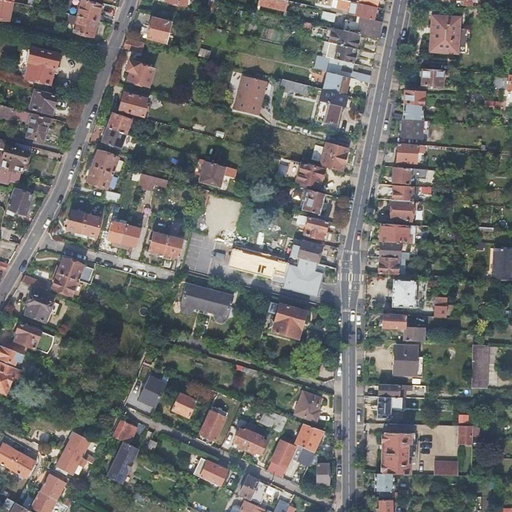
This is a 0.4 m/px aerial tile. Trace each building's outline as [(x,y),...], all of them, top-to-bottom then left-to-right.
[(0,0),(0,19),(8,21),(9,21),(13,3),(1,0),(0,0)] [(279,0),(259,0),(258,7),(285,13),(287,2),(279,0)] [(350,12),(352,3),(339,0),(331,0),(330,7),(350,12)] [(359,4),(378,9),(379,0),(359,0),(359,4)] [(470,8),(484,9),(484,0),(478,0),(478,1),(463,0),(463,8),(470,8)] [(78,18),(97,22),(102,7),(82,2),(79,14),(78,18)] [(362,19),(375,21),(378,9),(359,4),(356,17),(362,19)] [(332,22),(334,23),(336,15),(323,12),(322,20),(332,22)] [(69,23),(76,25),(78,18),(70,16),(69,23)] [(457,53),(459,29),(459,19),(432,17),(431,29),(436,29),(435,51),(436,52),(457,53)] [(93,37),(97,22),(78,18),(76,25),(74,32),(93,37)] [(361,35),(379,39),(380,35),(381,31),(382,23),(375,21),(362,19),(360,24),(346,21),(345,25),(344,31),(361,35)] [(168,44),(172,24),(152,20),(148,39),(168,44)] [(310,31),(312,24),(310,24),(301,21),(299,28),(310,31)] [(331,28),(344,31),(345,25),(334,23),(332,22),(330,28),(331,28)] [(358,50),(363,51),(365,42),(360,40),(361,35),(344,31),(331,28),(328,43),(339,46),(358,50)] [(467,30),(459,29),(457,53),(465,54),(467,30)] [(128,40),(125,49),(138,52),(141,43),(128,40)] [(358,50),(339,46),(335,60),(354,64),(358,50)] [(29,64),(30,64),(26,80),(50,87),(55,69),(56,69),(60,55),(33,49),(32,50),(29,51),(27,61),(30,62),(29,64)] [(331,59),(319,56),(317,66),(320,67),(329,69),(331,59)] [(472,58),(466,58),(457,57),(457,66),(466,67),(471,67),(472,58)] [(136,59),(135,63),(132,62),(128,70),(132,72),(129,81),(149,87),(154,69),(147,67),(147,62),(145,60),(140,58),(136,59)] [(329,69),(324,90),(348,96),(351,79),(353,73),(354,64),(335,60),(331,59),(329,69)] [(443,71),(422,70),(421,87),(442,88),(443,71)] [(358,81),(372,84),(373,79),(373,77),(359,74),(358,81)] [(490,75),(489,89),(498,89),(499,75),(490,75)] [(259,116),(268,82),(244,76),(235,109),(259,116)] [(308,85),(284,79),(281,90),(290,92),(290,90),(306,94),(308,85)] [(318,88),(315,100),(331,104),(326,123),(340,127),(345,107),(347,107),(349,96),(348,96),(324,90),(318,88)] [(52,115),(57,96),(36,90),(31,110),(52,115)] [(405,92),(404,104),(422,106),(424,106),(425,94),(405,92)] [(125,94),(120,110),(143,117),(144,116),(147,117),(149,110),(146,109),(146,110),(144,110),(147,99),(125,94)] [(500,112),(501,104),(485,103),(485,111),(500,112)] [(422,106),(404,104),(403,119),(420,120),(424,121),(424,106),(422,106)] [(0,105),(0,115),(12,119),(12,117),(14,109),(0,105)] [(29,121),(30,113),(14,109),(12,117),(29,121)] [(113,113),(107,128),(127,135),(132,121),(113,113)] [(49,128),(51,119),(33,114),(27,137),(43,141),(47,128),(49,128)] [(420,120),(403,119),(402,138),(423,139),(424,121),(420,120)] [(127,135),(107,128),(102,144),(122,152),(127,135)] [(28,153),(29,147),(0,139),(0,147),(6,149),(0,170),(0,181),(8,184),(9,181),(18,183),(22,169),(23,163),(26,164),(29,153),(28,153)] [(350,148),(328,142),(321,167),(343,172),(350,148)] [(426,146),(399,144),(398,162),(424,164),(426,146)] [(98,151),(93,167),(112,173),(117,158),(98,151)] [(225,167),(206,161),(200,182),(220,188),(225,167)] [(324,171),(303,164),(292,161),(288,178),(298,181),(304,183),(316,187),(320,188),(324,171)] [(112,173),(93,167),(87,183),(106,189),(112,173)] [(410,169),(393,167),(392,184),(409,185),(410,169)] [(149,177),(141,175),(138,187),(146,189),(148,183),(149,177)] [(166,188),(168,182),(149,177),(148,183),(166,188)] [(47,195),(52,187),(29,181),(27,190),(28,189),(47,195)] [(315,192),(316,187),(304,183),(302,188),(315,192)] [(413,187),(393,186),(392,200),(413,202),(413,187)] [(326,195),(315,192),(302,188),(297,187),(292,207),(320,215),(326,195)] [(209,192),(201,190),(196,212),(203,214),(209,192)] [(14,191),(8,211),(15,213),(25,216),(31,196),(14,191)] [(105,192),(102,200),(112,202),(118,203),(120,196),(105,192)] [(413,202),(392,200),(391,220),(411,222),(413,202)] [(81,234),(86,215),(71,211),(66,230),(81,234)] [(203,214),(196,212),(193,223),(191,228),(190,232),(198,234),(203,214)] [(102,219),(86,215),(81,234),(96,238),(102,219)] [(327,224),(308,219),(304,235),(327,241),(328,234),(324,232),(327,224)] [(121,245),(127,225),(112,222),(107,241),(116,243),(121,245)] [(413,226),(381,224),(380,243),(400,244),(407,245),(410,245),(410,238),(413,238),(413,226)] [(141,229),(127,225),(121,245),(127,246),(136,249),(141,229)] [(0,239),(10,242),(12,235),(0,232),(0,239)] [(158,254),(164,256),(169,237),(154,233),(149,252),(158,254)] [(164,256),(170,258),(178,260),(183,240),(169,237),(164,256)] [(101,239),(98,252),(103,253),(107,241),(101,239)] [(298,259),(318,264),(322,247),(303,242),(298,259)] [(400,244),(380,243),(379,258),(400,260),(409,260),(409,254),(407,254),(407,245),(400,244)] [(511,262),(511,249),(493,249),(492,280),(510,281),(510,273),(511,273),(511,262)] [(318,299),(326,266),(318,264),(298,259),(290,257),(288,264),(232,250),(228,267),(284,283),(282,289),(318,299)] [(64,258),(58,274),(79,281),(84,283),(91,285),(92,280),(89,279),(92,269),(64,258)] [(400,260),(379,258),(379,265),(369,265),(367,274),(379,274),(399,275),(400,260)] [(0,270),(4,272),(9,264),(0,261),(0,270)] [(79,281),(58,274),(52,289),(72,296),(79,281)] [(47,285),(24,276),(23,278),(21,282),(34,287),(44,291),(47,285)] [(448,278),(437,277),(437,286),(447,287),(448,278)] [(393,282),(392,309),(414,310),(416,283),(393,282)] [(214,306),(212,313),(212,316),(215,317),(216,321),(224,323),(225,322),(228,318),(228,314),(230,305),(232,305),(234,296),(186,283),(184,291),(185,294),(183,302),(180,304),(180,307),(182,312),(189,314),(192,311),(196,312),(197,309),(198,302),(207,304),(214,306)] [(56,295),(44,291),(34,287),(27,304),(29,305),(25,314),(45,322),(56,295)] [(436,299),(436,317),(446,317),(446,300),(436,299)] [(198,302),(197,309),(201,310),(205,311),(207,304),(198,302)] [(209,312),(212,313),(214,306),(207,304),(205,311),(209,312)] [(274,320),(272,329),(271,331),(298,339),(306,311),(279,304),(274,320)] [(405,316),(382,314),(381,329),(404,330),(404,328),(405,316)] [(14,342),(34,349),(41,332),(19,323),(15,333),(17,334),(14,342)] [(404,330),(403,342),(424,343),(424,329),(404,328),(404,330)] [(41,332),(34,349),(47,354),(53,337),(41,332)] [(3,339),(0,345),(0,346),(1,346),(11,351),(14,344),(3,339)] [(27,349),(14,344),(11,351),(24,355),(25,356),(27,349)] [(488,346),(473,345),(471,388),(486,389),(488,346)] [(11,351),(1,346),(0,348),(0,359),(14,365),(16,361),(20,363),(24,355),(11,351)] [(415,349),(396,348),(395,374),(414,375),(415,349)] [(20,371),(0,362),(0,391),(6,394),(13,377),(17,379),(20,371)] [(301,376),(315,381),(320,366),(306,362),(301,376)] [(171,376),(153,369),(151,376),(168,383),(171,376)] [(412,386),(378,385),(378,398),(401,398),(405,398),(405,392),(411,392),(412,386)] [(155,412),(163,394),(147,387),(139,405),(146,408),(155,412)] [(181,388),(179,394),(187,397),(189,392),(181,388)] [(127,395),(114,391),(108,406),(120,410),(127,395)] [(187,397),(179,394),(172,410),(190,418),(199,397),(189,392),(187,397)] [(321,399),(303,392),(295,414),(316,423),(320,411),(317,410),(321,399)] [(401,398),(378,398),(377,419),(389,419),(390,408),(400,408),(401,398)] [(144,412),(153,416),(155,412),(146,408),(144,412)] [(272,429),(278,415),(265,410),(259,423),(272,429)] [(226,418),(212,411),(201,434),(216,441),(226,418)] [(457,413),(457,420),(468,421),(469,414),(457,413)] [(288,418),(278,415),(272,429),(281,433),(288,418)] [(114,437),(127,443),(130,444),(131,441),(123,438),(124,436),(129,425),(121,421),(114,437)] [(297,446),(303,448),(313,453),(324,431),(304,424),(295,445),(297,446)] [(239,448),(247,451),(254,434),(255,431),(256,430),(249,427),(246,434),(239,431),(234,443),(239,445),(239,448)] [(473,428),(458,427),(458,445),(472,445),(472,440),(473,428)] [(74,432),(65,449),(82,459),(91,442),(74,432)] [(254,434),(247,451),(255,455),(257,453),(261,455),(266,443),(262,440),(262,438),(261,437),(254,434)] [(381,472),(381,474),(395,474),(410,476),(410,466),(402,465),(402,458),(414,458),(414,435),(383,434),(381,437),(380,444),(382,445),(382,462),(379,464),(379,470),(381,472)] [(146,452),(153,455),(159,443),(151,439),(146,452)] [(287,468),(297,446),(295,445),(282,439),(272,461),(287,468)] [(3,443),(0,447),(0,461),(11,468),(20,452),(3,443)] [(109,478),(122,484),(128,471),(129,472),(134,463),(133,462),(139,449),(130,444),(127,443),(109,478)] [(291,482),(300,486),(305,475),(314,453),(313,453),(303,448),(297,461),(300,461),(291,482)] [(82,459),(65,449),(56,466),(59,468),(66,472),(73,475),(74,473),(78,476),(86,461),(82,459)] [(36,460),(20,452),(11,468),(28,477),(36,460)] [(314,453),(305,475),(318,474),(318,464),(325,464),(326,462),(318,462),(320,456),(314,453)] [(86,461),(93,464),(96,460),(89,456),(86,461)] [(193,474),(220,487),(220,486),(227,471),(201,458),(193,474)] [(272,461),(268,471),(283,478),(287,468),(272,461)] [(318,464),(318,474),(318,485),(329,485),(329,464),(325,464),(318,464)] [(435,476),(458,477),(458,464),(436,464),(435,476)] [(40,492),(57,501),(66,484),(63,483),(64,479),(52,473),(51,475),(49,475),(40,492)] [(381,474),(374,474),(374,492),(379,492),(379,498),(406,498),(407,492),(394,492),(395,474),(381,474)] [(251,499),(259,481),(249,477),(241,495),(251,499)] [(188,483),(181,480),(174,495),(181,498),(188,483)] [(220,487),(218,491),(232,497),(234,492),(220,486),(220,487)] [(10,493),(0,488),(0,493),(12,500),(13,497),(10,495),(10,493)] [(290,495),(283,491),(278,503),(286,507),(290,495)] [(50,511),(57,501),(40,492),(32,508),(38,511),(50,511)] [(379,501),(379,511),(391,511),(391,501),(379,501)] [(246,502),(240,511),(263,511),(265,508),(259,505),(258,508),(246,502)] [(32,511),(30,511),(17,503),(15,503),(10,511),(32,511)]
